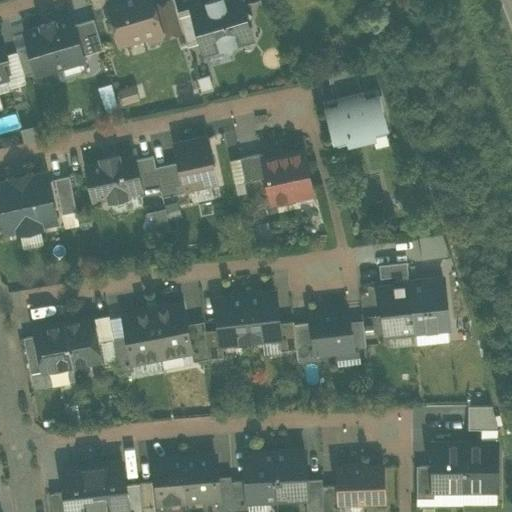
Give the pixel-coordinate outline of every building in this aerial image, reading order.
[(116,31),(120,44),(147,36),(145,30),(159,26),(160,26),(153,4),(151,0),(116,0),(108,3),(112,15),(110,16),(107,21),(110,29),(114,31),(116,31)] [(162,39),(183,32),(177,11),(173,0),(166,0),(153,4),(160,26),(159,26),(162,39)] [(230,54),(236,44),(247,22),(252,14),(244,10),(240,0),(215,0),(191,7),(201,42),(204,53),(221,48),(230,54)] [(191,7),(177,11),(183,32),(187,46),(201,42),(191,7)] [(24,32),(36,74),(84,60),(82,52),(74,25),(72,18),(55,23),(55,21),(40,25),(40,27),(24,32)] [(74,25),(82,52),(102,46),(94,19),(74,25)] [(252,39),(247,22),(236,44),(252,39)] [(149,43),(162,39),(159,26),(145,30),(147,36),(149,43)] [(0,58),(6,77),(9,88),(26,83),(16,52),(6,56),(0,57),(0,58)] [(328,75),(334,99),(361,92),(354,66),(328,75)] [(326,100),(337,145),(387,133),(376,88),(361,92),(334,99),(326,100)] [(179,162),(185,188),(186,188),(190,187),(211,182),(216,181),(206,136),(175,143),(179,162)] [(270,194),(272,202),(298,197),(297,191),(312,187),(304,150),(264,159),(263,159),(266,177),(267,180),(266,180),(262,185),(264,191),(269,194),(270,194)] [(240,158),(245,181),(266,177),(263,159),(264,159),(262,153),(240,158)] [(109,196),(110,200),(126,196),(125,192),(140,189),(133,160),(133,156),(118,159),(117,157),(102,160),(102,162),(87,165),(90,176),(88,176),(90,189),(92,188),(95,199),(109,196)] [(141,195),(161,191),(156,167),(153,156),(133,160),(140,189),(141,195)] [(235,183),(245,181),(240,158),(230,160),(235,183)] [(179,162),(156,167),(161,191),(162,197),(187,192),(186,188),(185,188),(179,162)] [(18,227),(19,231),(40,227),(39,223),(55,219),(45,174),(0,183),(0,220),(3,219),(5,230),(18,227)] [(55,179),(62,214),(76,211),(69,176),(55,179)] [(211,182),(190,187),(193,202),(214,197),(211,182)] [(126,196),(110,200),(113,212),(128,210),(128,207),(143,205),(141,195),(140,189),(125,192),(126,196)] [(164,208),(148,212),(152,233),(169,229),(164,208)] [(76,211),(62,214),(65,227),(79,224),(76,211)] [(40,227),(19,231),(23,249),(43,244),(40,227)] [(419,236),(421,260),(450,257),(442,233),(419,236)] [(379,264),(380,278),(408,275),(407,261),(379,264)] [(443,277),(409,281),(409,284),(415,331),(448,327),(443,277)] [(380,287),(385,334),(387,334),(415,331),(409,284),(380,287)] [(275,292),(245,296),(250,339),(262,338),(279,336),(280,336),(279,322),(275,292)] [(222,343),(250,339),(245,296),(216,299),(219,329),(220,343),(222,343)] [(183,303),(153,308),(162,356),(191,351),(192,351),(187,324),(183,303)] [(311,321),(315,352),(338,350),(337,346),(353,344),(351,327),(349,327),(349,321),(347,305),(329,307),(330,311),(310,313),(311,321)] [(132,362),(162,356),(153,308),(122,314),(126,336),(131,362),(132,362)] [(97,342),(113,339),(113,338),(109,315),(92,318),(97,342)] [(92,318),(65,323),(73,365),(100,359),(97,342),(92,318)] [(351,327),(353,344),(354,348),(366,347),(363,319),(349,321),(349,327),(351,327)] [(193,361),(208,358),(204,330),(203,321),(187,324),(192,351),(191,351),(193,361)] [(281,350),(296,348),(293,323),(293,321),(279,322),(280,336),(279,336),(281,350)] [(311,321),(293,323),(296,348),(298,359),(316,356),(315,352),(311,321)] [(42,370),(73,365),(65,323),(34,329),(35,335),(42,370)] [(219,329),(204,330),(208,358),(223,356),(222,343),(220,343),(219,329)] [(416,343),(415,331),(387,334),(389,347),(416,343)] [(24,337),(30,373),(42,370),(35,335),(24,337)] [(126,336),(113,338),(113,339),(118,364),(120,373),(134,370),(132,362),(131,362),(126,336)] [(281,352),(281,350),(279,336),(262,338),(264,353),(281,352)] [(97,342),(100,359),(102,367),(118,364),(113,339),(97,342)] [(359,349),(336,352),(338,366),(360,363),(359,349)] [(162,356),(164,368),(193,363),(193,361),(191,351),(162,356)] [(164,368),(162,356),(132,362),(134,370),(134,374),(164,368)] [(73,365),(42,370),(45,386),(76,380),(73,365)] [(468,429),(497,429),(491,404),(468,405),(468,429)] [(434,489),(463,489),(462,443),(432,443),(432,465),(433,489),(434,489)] [(496,489),(496,443),(462,443),(463,489),(496,489)] [(305,449),(275,451),(277,499),(306,497),(307,497),(306,479),(305,449)] [(265,500),(277,499),(275,451),(245,453),(246,480),(247,501),(249,501),(265,500)] [(215,455),(184,457),(187,499),(217,497),(219,496),(217,477),(215,455)] [(157,502),(187,499),(184,457),(154,460),(157,502)] [(122,462),(93,466),(97,511),(110,511),(126,510),(127,510),(125,484),(122,462)] [(417,498),(434,497),(434,489),(433,489),(432,465),(416,465),(417,498)] [(97,511),(93,466),(63,469),(65,491),(67,511),(97,511)] [(338,485),(339,502),(340,502),(363,501),(385,500),(383,466),(337,468),(338,485)] [(218,511),(221,511),(233,511),(231,481),(231,476),(217,477),(219,496),(217,497),(218,511)] [(306,511),(322,511),(322,485),(322,478),(306,479),(307,497),(306,497),(306,511)] [(246,480),(231,481),(233,511),(249,510),(249,501),(247,501),(246,480)] [(154,511),(151,481),(140,482),(142,511),(154,511)] [(142,511),(140,482),(125,484),(127,510),(126,510),(126,511),(142,511)] [(338,485),(322,485),(322,511),(340,511),(340,502),(339,502),(338,485)] [(463,504),(463,489),(434,489),(434,497),(417,498),(417,504),(463,504)] [(463,489),(463,504),(497,504),(496,489),(463,489)] [(50,492),(52,511),(67,511),(65,491),(50,492)] [(265,511),(265,500),(249,501),(249,510),(249,511),(265,511)] [(340,502),(340,511),(363,511),(363,501),(340,502)]
